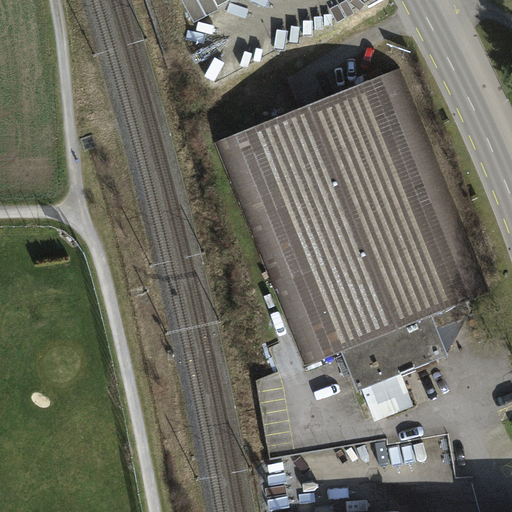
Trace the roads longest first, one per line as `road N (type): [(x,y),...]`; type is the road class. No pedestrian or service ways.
road 1 (track): [(154,511),(100,263),(80,212),(0,213)]
road 2 (secondary): [(417,0),(511,197)]
road 3 (track): [(80,212),(55,0)]
